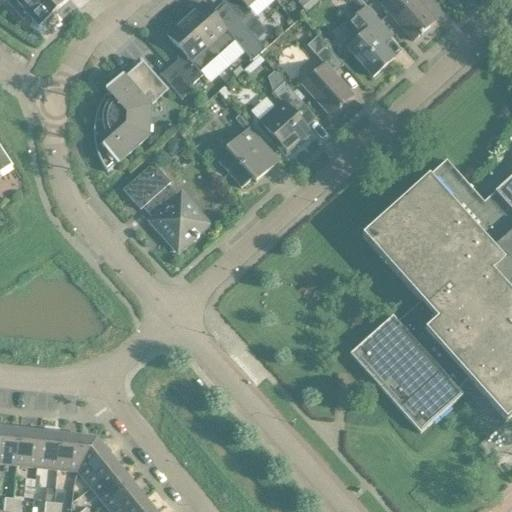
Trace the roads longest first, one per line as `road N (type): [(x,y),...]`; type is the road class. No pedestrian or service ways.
road 1 (residential): [(169,320),(511,15)]
road 2 (residential): [(347,511),(169,320)]
road 3 (residential): [(169,320),(74,210),(51,105)]
road 4 (residential): [(201,511),(98,385)]
road 5 (residential): [(51,105),(72,72),(151,0)]
